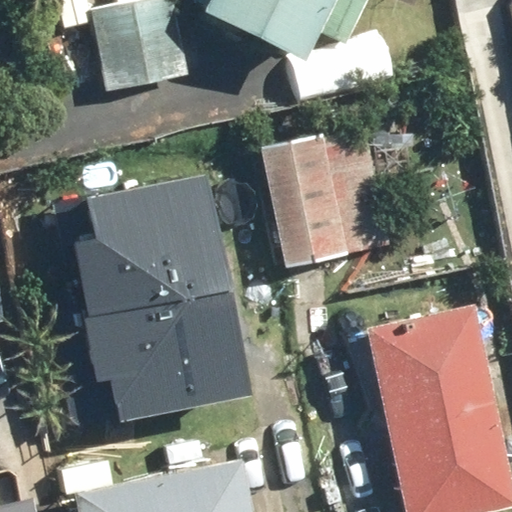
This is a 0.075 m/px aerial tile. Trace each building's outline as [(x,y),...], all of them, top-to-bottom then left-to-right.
[(182,75),(165,0),(80,0),(101,93),(182,75)] [(290,59),(318,0),(173,0),(172,3),(290,59)] [(385,245),(361,125),(247,148),(270,268),(385,245)] [(35,197),(91,438),(251,401),(194,160),(35,197)] [(477,511),(510,505),(464,300),(350,325),(391,511),(477,511)] [(244,511),(236,462),(69,494),(72,511),(244,511)] [(29,511),(27,494),(0,499),(0,511),(29,511)]
